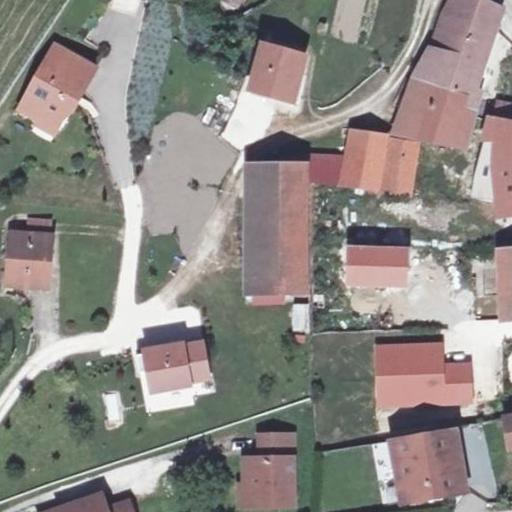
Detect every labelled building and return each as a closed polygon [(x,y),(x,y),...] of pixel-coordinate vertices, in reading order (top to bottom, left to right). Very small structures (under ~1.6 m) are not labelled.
[(457,0),(445,26),(490,38),(493,27),(501,29),(507,8),(492,0),(457,0)] [(328,27),(335,29),(337,21),(330,19),(328,27)] [(445,26),(420,78),(483,108),(487,91),(476,86),(490,38),(445,26)] [(317,55),(278,38),(261,80),(300,96),(317,55)] [(26,105),(45,116),(48,111),(65,121),(82,90),(87,93),(102,64),(61,41),(26,105)] [(473,148),(483,108),(420,78),(406,106),(455,123),(449,145),(473,148)] [(498,119),(504,120),(511,121),(511,102),(503,101),(498,119)] [(455,123),(406,106),(398,133),(449,145),(455,123)] [(45,116),(43,120),(61,129),(65,121),(48,111),(45,116)] [(511,121),(504,120),(498,119),(495,119),(482,178),(479,197),(507,201),(509,212),(511,211),(511,121)] [(387,185),(392,132),(352,131),(349,182),(387,185)] [(394,159),(419,163),(421,142),(396,138),(394,159)] [(417,188),(419,163),(394,159),(392,186),(417,188)] [(249,167),(249,199),(249,296),(306,296),(304,196),(304,166),(249,167)] [(35,216),(35,230),(55,231),(56,217),(35,216)] [(35,230),(18,229),(14,281),(51,283),(53,250),(59,250),(60,232),(55,231),(35,230)] [(293,303),(292,331),(308,332),(309,304),(293,303)] [(174,346),(141,352),(144,370),(152,369),(156,388),(194,381),(193,378),(212,375),(206,341),(187,344),(187,342),(173,344),(174,346)] [(449,344),(385,347),(387,376),(398,375),(399,404),(479,400),(478,369),(450,370),(449,344)] [(398,375),(387,376),(388,404),(399,404),(398,375)] [(107,418),(118,417),(116,394),(106,395),(107,418)] [(412,502),(475,490),(462,429),(402,441),(412,502)] [(248,485),(248,486),(256,486),(255,507),(296,508),(298,438),(265,437),(265,453),(269,454),(269,460),(249,459),(248,485)] [(255,507),(256,486),(248,486),(248,485),(243,485),(242,506),(255,507)] [(105,511),(103,501),(65,511),(129,511),(129,510),(121,511),(105,511)]
